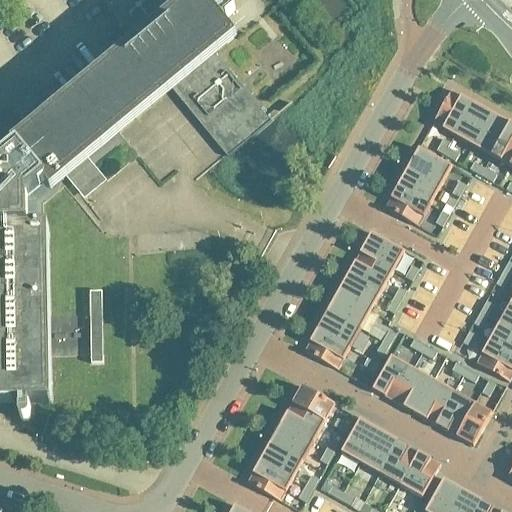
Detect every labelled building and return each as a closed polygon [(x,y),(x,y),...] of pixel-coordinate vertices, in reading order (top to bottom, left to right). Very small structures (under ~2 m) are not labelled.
[(27,198),(44,184),(50,191),(74,171),(75,171),(78,171),(79,169),(80,167),(172,91),(226,157),(228,159),(271,124),(215,56),(237,38),(223,21),(234,12),(234,9),(233,6),(232,4),(229,4),(226,5),(216,13),(205,0),(185,0),(176,8),(169,0),(102,0),(99,3),(133,43),(11,144),(12,145),(0,155),(0,405),(19,405),(19,415),(19,417),(21,419),(24,421),(27,420),(29,418),(30,415),(30,405),(52,404),(49,227),(28,227),(27,198)] [(433,125),(455,137),(473,104),(467,100),(459,96),(451,91),(433,125)] [(492,114),(473,104),(455,137),(474,147),(492,114)] [(474,147),(492,158),(511,125),(502,120),(494,116),(492,114),(474,147)] [(492,158),(510,168),(511,165),(511,125),(492,158)] [(437,152),(444,156),(448,149),(450,145),(443,141),(437,152)] [(409,168),(408,169),(441,187),(452,168),(419,149),(417,153),(413,160),(411,162),(409,168)] [(448,149),(444,156),(455,162),(459,155),(448,149)] [(470,171),(481,177),(486,170),(474,164),(470,171)] [(431,206),(441,187),(408,169),(406,171),(402,179),(401,181),(397,188),(431,206)] [(497,177),(486,170),(481,177),(493,184),(497,177)] [(453,194),(461,198),(467,187),(460,183),(453,194)] [(418,228),(431,206),(397,188),(385,209),(418,228)] [(461,198),(453,194),(447,205),(454,209),(461,198)] [(438,225),(445,229),(451,217),(444,213),(438,225)] [(371,234),(360,253),(394,272),(404,253),(371,234)] [(382,293),(394,272),(360,253),(356,261),(353,267),(349,274),(382,293)] [(502,274),(510,278),(511,273),(511,264),(509,263),(502,274)] [(407,280),(414,284),(420,272),(413,268),(407,280)] [(349,274),(338,293),(371,312),(382,293),(349,274)] [(503,289),(510,278),(502,274),(496,285),(503,289)] [(424,276),(420,285),(436,293),(440,284),(424,276)] [(400,289),(394,300),(401,304),(407,293),(400,289)] [(91,291),(91,363),(102,363),(102,291),(91,291)] [(338,293),(328,312),(361,331),(371,312),(338,293)] [(395,315),(401,304),(394,300),(388,311),(395,315)] [(486,302),(480,314),(487,318),(494,306),(486,302)] [(511,331),(511,306),(510,305),(499,324),(511,331)] [(350,350),(361,331),(328,312),(324,319),(321,323),(317,331),(350,350)] [(481,329),(487,318),(480,314),(474,325),(481,329)] [(511,331),(499,324),(488,343),(511,356),(511,331)] [(338,372),(350,350),(317,331),(305,353),(317,360),(338,372)] [(389,332),(383,343),(390,347),(397,336),(389,332)] [(468,350),(475,338),(467,334),(461,346),(468,350)] [(411,348),(422,354),(426,347),(415,341),(411,348)] [(384,359),(390,347),(383,343),(377,354),(384,359)] [(509,384),(511,378),(511,356),(488,343),(476,365),(509,384)] [(437,353),(426,347),(422,354),(433,360),(437,353)] [(373,391),(394,403),(413,370),(391,358),(373,391)] [(369,360),(365,368),(377,374),(381,367),(369,360)] [(453,371),(464,378),(468,370),(457,364),(453,371)] [(434,382),(413,370),(394,403),(415,415),(434,382)] [(479,377),(468,370),(464,378),(475,384),(479,377)] [(415,415),(436,427),(455,394),(434,382),(415,415)] [(489,399),(496,387),(488,383),(482,395),(489,399)] [(293,404),(326,423),(335,406),(302,388),(293,404)] [(476,405),(455,394),(436,427),(457,439),(476,405)] [(281,425),(314,444),(326,423),(293,404),(281,425)] [(492,415),(476,405),(457,439),(473,448),(480,436),(492,415)] [(341,454),(361,465),(380,432),(360,420),(341,454)] [(339,421),(335,428),(346,434),(350,427),(339,421)] [(314,444),(281,425),(270,444),(304,463),(314,444)] [(361,465),(380,475),(398,442),(380,432),(361,465)] [(333,440),(327,451),(334,455),(340,444),(333,440)] [(380,475),(401,487),(419,454),(398,442),(380,475)] [(293,481),(304,463),(270,444),(260,463),(293,481)] [(328,466),(334,455),(327,451),(320,462),(328,466)] [(441,466),(419,454),(401,487),(422,499),(435,476),(441,466)] [(281,503),(293,481),(260,463),(256,470),(253,474),(247,485),(251,487),(256,490),(268,496),(281,503)] [(312,477),(306,488),(313,492),(319,481),(312,477)] [(451,511),(463,491),(455,486),(447,482),(444,480),(425,511),(451,511)] [(306,504),(313,492),(306,488),(299,500),(306,504)] [(329,496),(340,502),(344,495),(333,489),(329,496)] [(463,491),(451,511),(476,511),(482,502),(481,501),(474,497),(466,493),(463,491)] [(355,501),(344,495),(340,502),(351,508),(355,501)] [(500,511),(482,502),(476,511),(500,511)]
